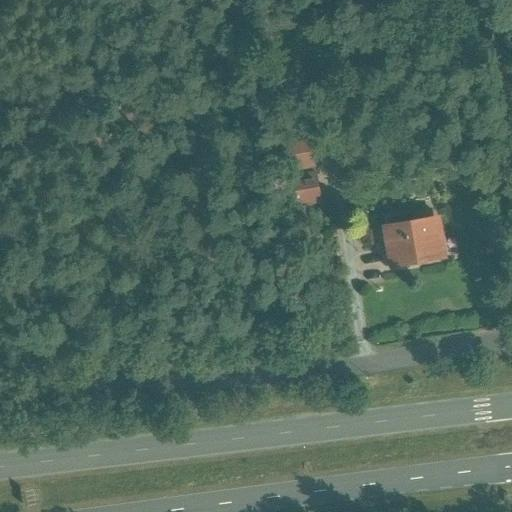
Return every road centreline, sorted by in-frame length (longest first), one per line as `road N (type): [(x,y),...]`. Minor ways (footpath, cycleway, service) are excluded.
road 1 (unclassified): [(511,341),(309,374),(120,379),(0,395)]
road 2 (primary): [(511,406),(0,467)]
road 3 (primary): [(181,511),(511,468)]
